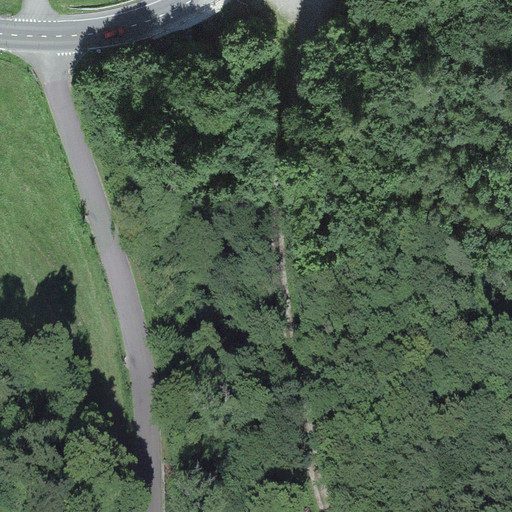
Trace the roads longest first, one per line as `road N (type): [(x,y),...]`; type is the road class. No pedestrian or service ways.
road 1 (track): [(329,511),(277,245),(308,30),(300,0)]
road 2 (unclassified): [(151,511),(142,364),(55,84),(48,36)]
road 3 (secondary): [(48,36),(139,25),(194,0)]
